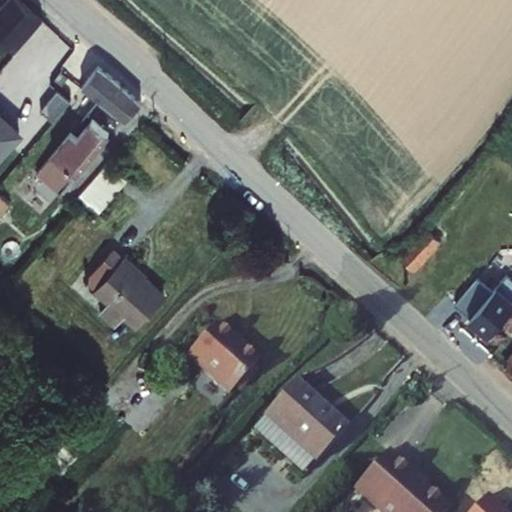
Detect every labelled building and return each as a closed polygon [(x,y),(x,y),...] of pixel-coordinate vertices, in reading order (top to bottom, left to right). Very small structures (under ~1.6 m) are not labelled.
[(0,58),(2,57),(8,61),(49,14),(32,0),(16,0),(0,19),(0,58)] [(91,112),(42,172),(62,190),(113,130),(98,116),(112,97),(133,117),(147,101),(109,66),(102,74),(84,53),(56,81),(63,87),(68,82),(82,94),(78,99),(91,112)] [(0,113),(4,109),(0,105),(0,168),(27,139),(9,123),(0,114),(0,113)] [(13,118),(4,109),(0,113),(0,114),(9,123),(13,118)] [(81,190),(100,207),(130,173),(111,156),(81,190)] [(0,220),(16,202),(0,189),(0,220)] [(135,311),(162,281),(136,258),(141,252),(126,239),(121,245),(110,235),(83,266),(107,287),(98,298),(114,312),(123,301),(135,311)] [(422,239),(395,270),(409,282),(437,250),(422,239)] [(463,328),(480,343),(505,314),(511,320),(511,295),(511,296),(500,287),(463,328)] [(449,313),(460,322),(483,295),(471,288),(449,313)] [(223,321),(188,360),(232,398),(262,365),(240,347),(246,341),(223,321)] [(511,353),(500,368),(511,377),(511,353)] [(293,386),(264,419),(317,462),(349,425),(331,408),(325,413),(293,386)] [(317,462),(264,419),(256,428),(308,475),(317,462)] [(408,458),(392,443),(358,480),(392,511),(445,511),(453,503),(406,459),(408,458)]
